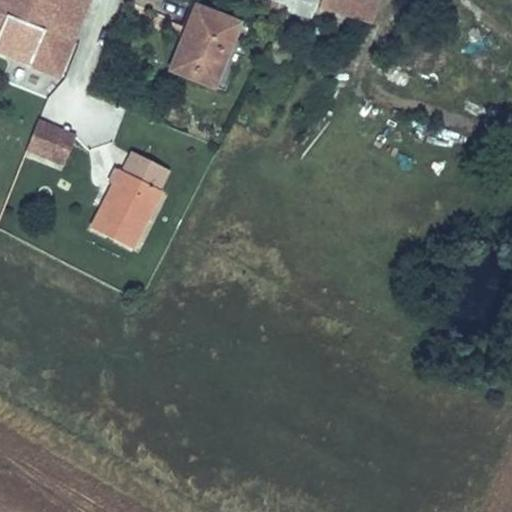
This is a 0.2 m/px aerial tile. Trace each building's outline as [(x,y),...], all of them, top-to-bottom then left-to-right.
[(0,0),(0,57),(60,81),(91,0),(0,0)] [(271,0),(271,3),(295,10),(298,0),(317,0),(322,1),(322,0),(271,0)] [(298,0),(295,10),(293,16),(315,23),(319,12),(322,1),(317,0),(298,0)] [(380,0),(322,0),(322,1),(319,12),(372,28),(380,0)] [(194,7),(168,75),(216,93),(242,25),(194,7)] [(418,121),(412,133),(452,150),(457,139),(418,121)] [(75,137),(39,122),(32,138),(69,153),(75,137)] [(27,152),(63,166),(69,153),(32,138),(27,152)] [(121,173),(161,193),(171,174),(131,153),(121,173)] [(135,254),(165,195),(161,193),(121,173),(116,170),(108,185),(113,187),(90,232),(135,254)]
